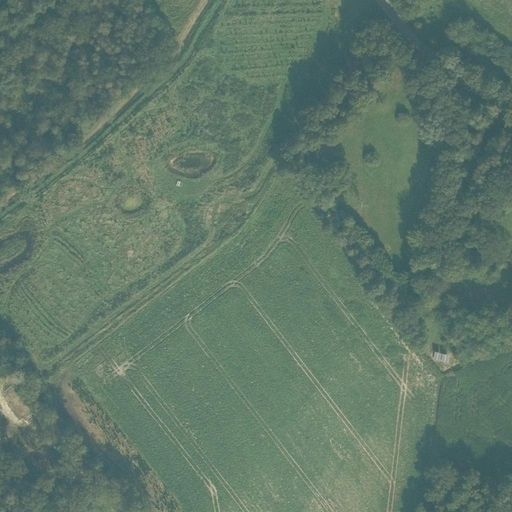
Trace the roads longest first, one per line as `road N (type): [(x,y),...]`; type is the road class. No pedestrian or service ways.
road 1 (unknown): [(511,110),(418,255),(422,287),(442,312),(471,325),(511,321)]
road 2 (unclassified): [(511,106),(430,61),(382,0)]
